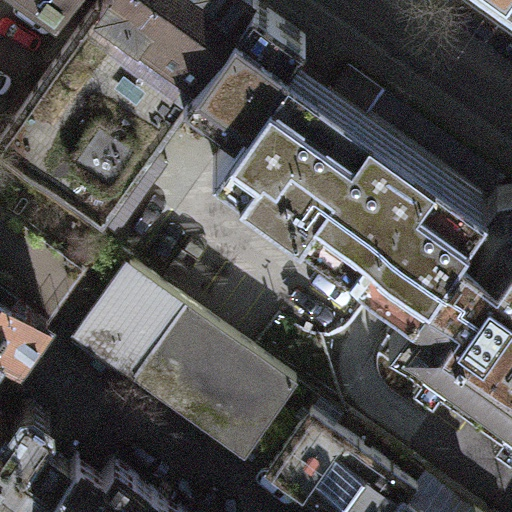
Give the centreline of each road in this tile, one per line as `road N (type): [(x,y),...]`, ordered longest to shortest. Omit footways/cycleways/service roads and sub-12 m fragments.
road 1 (unknown): [(511,461),(358,351),(349,315),(381,262),(435,222),(511,250)]
road 2 (tertiary): [(511,104),(364,0)]
